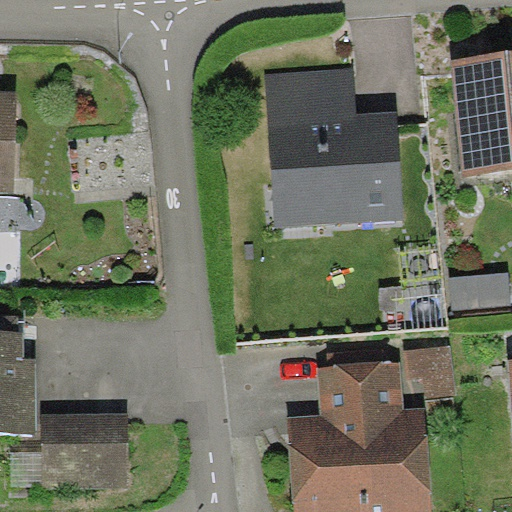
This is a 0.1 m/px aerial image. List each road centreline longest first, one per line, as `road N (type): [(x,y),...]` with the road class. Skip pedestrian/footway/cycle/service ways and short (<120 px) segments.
road 1 (residential): [(213,511),(156,3)]
road 2 (residential): [(0,5),(156,3)]
